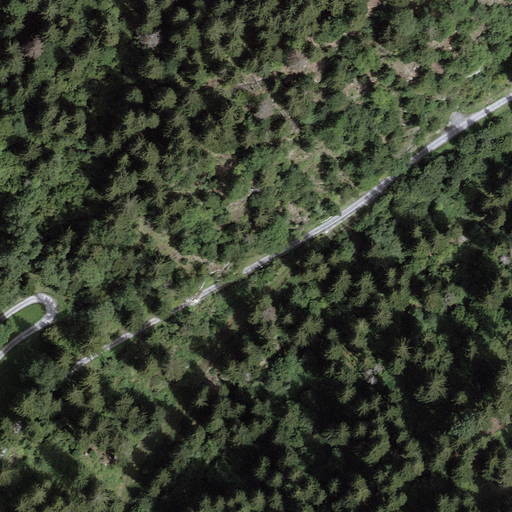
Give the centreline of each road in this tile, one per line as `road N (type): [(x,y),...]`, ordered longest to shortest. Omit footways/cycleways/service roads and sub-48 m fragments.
road 1 (track): [(0,453),(41,398),(82,364),(332,221),(511,96)]
road 2 (track): [(371,195),(229,334),(149,443),(119,511)]
road 3 (track): [(0,321),(32,299),(50,308),(0,355)]
